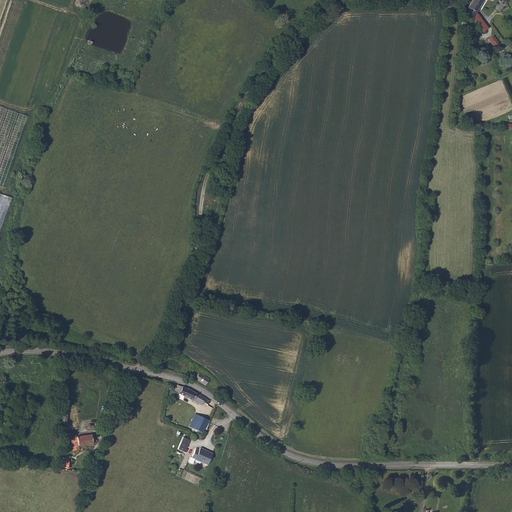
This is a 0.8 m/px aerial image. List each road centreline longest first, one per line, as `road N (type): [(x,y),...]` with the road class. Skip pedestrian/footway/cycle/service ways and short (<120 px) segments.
road 1 (unclassified): [(0,353),(54,352),(178,379),(284,453),(313,463),(511,466)]
road 2 (track): [(138,369),(190,273),(203,184),(245,94),(333,0)]
road 3 (track): [(130,368),(80,511)]
